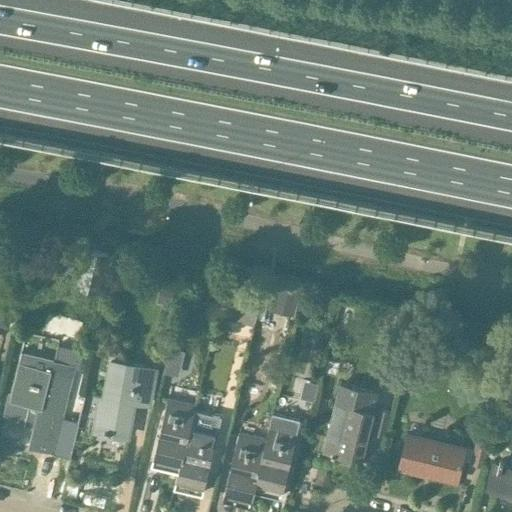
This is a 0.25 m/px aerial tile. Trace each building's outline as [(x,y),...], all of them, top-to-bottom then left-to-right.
[(62,255),(56,278),(103,290),(112,257),(84,249),(81,260),(62,255)] [(204,269),(195,296),(216,303),(225,276),(204,269)] [(254,319),(262,285),(228,277),(219,310),(254,319)] [(273,284),(268,309),(296,315),(300,291),(301,288),(273,282),(273,284)] [(411,317),(411,315),(383,308),(382,310),(376,336),(404,343),(411,317)] [(9,399),(6,412),(25,417),(24,422),(34,424),(28,446),(70,456),(78,421),(63,417),(76,365),(53,359),(53,357),(22,349),(9,399)] [(159,367),(108,358),(102,396),(101,396),(95,429),(128,435),(134,403),(152,406),(159,367)] [(336,399),(324,449),(332,451),(332,453),(335,453),(335,452),(353,456),(362,458),(366,439),(374,409),(379,391),(340,381),(336,399)] [(192,420),(195,410),(196,404),(168,397),(152,464),(178,470),(179,470),(179,469),(180,469),(192,420)] [(391,410),(379,407),(373,432),(385,435),(391,410)] [(178,470),(175,486),(203,492),(219,426),(221,416),(195,410),(192,420),(180,469),(179,469),(179,470),(178,470)] [(267,437),(254,489),(255,489),(282,495),(298,428),(300,419),(272,412),(270,422),(266,437),(267,437)] [(468,445),(408,430),(399,466),(457,481),(462,459),(471,461),(470,463),(484,466),(491,438),(477,435),(474,448),(467,446),(468,445)] [(239,431),(223,498),(251,504),(255,489),(254,489),(267,437),(266,437),(239,431)] [(490,460),(484,487),(493,489),(493,490),(511,494),(511,511),(511,465),(503,463),(504,460),(500,459),(499,462),(490,460)]
